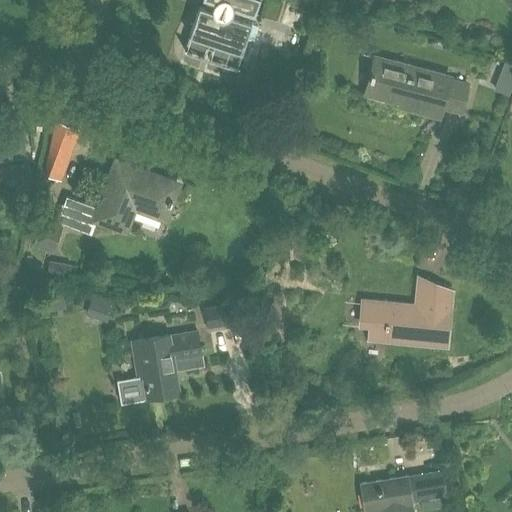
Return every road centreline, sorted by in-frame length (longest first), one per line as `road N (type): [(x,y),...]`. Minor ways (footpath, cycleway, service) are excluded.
road 1 (residential): [(0,484),(452,406),(511,379)]
road 2 (residential): [(511,247),(79,86)]
